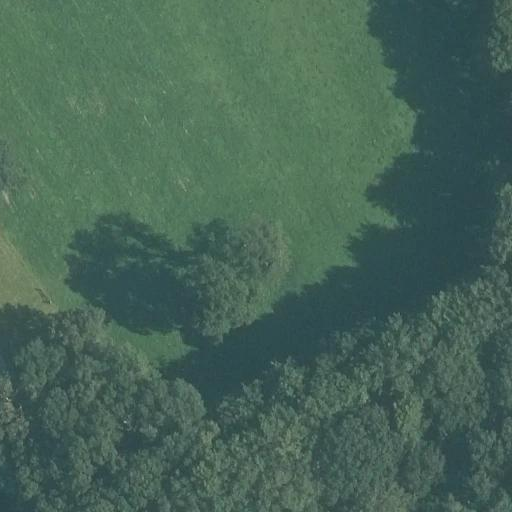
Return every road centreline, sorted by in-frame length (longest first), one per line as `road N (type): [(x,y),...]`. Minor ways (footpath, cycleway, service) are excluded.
road 1 (track): [(494,334),(227,511)]
road 2 (track): [(79,511),(0,369)]
